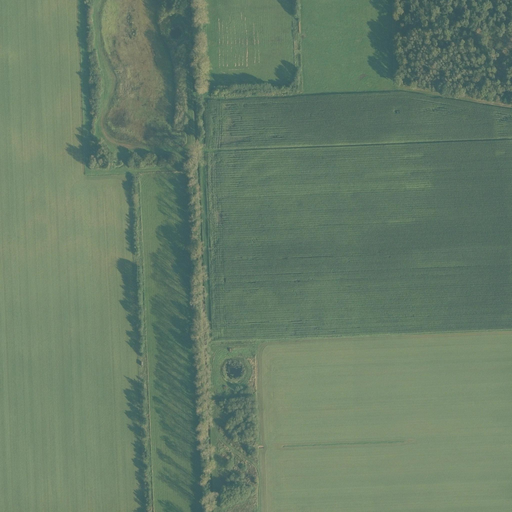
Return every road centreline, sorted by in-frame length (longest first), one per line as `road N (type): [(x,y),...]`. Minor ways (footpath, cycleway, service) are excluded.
road 1 (track): [(191,145),(185,0)]
road 2 (track): [(409,69),(405,90),(511,106)]
